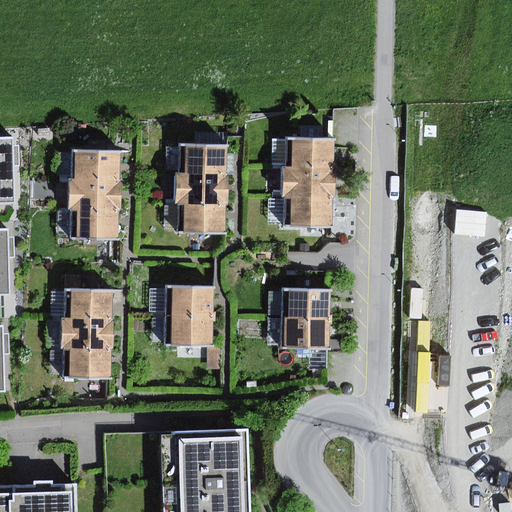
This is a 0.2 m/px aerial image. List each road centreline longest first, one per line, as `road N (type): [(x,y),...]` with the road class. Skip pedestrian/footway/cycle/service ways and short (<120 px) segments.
road 1 (residential): [(161,422),(0,431)]
road 2 (residential): [(351,418),(320,418),(303,447),(307,472),(339,511)]
